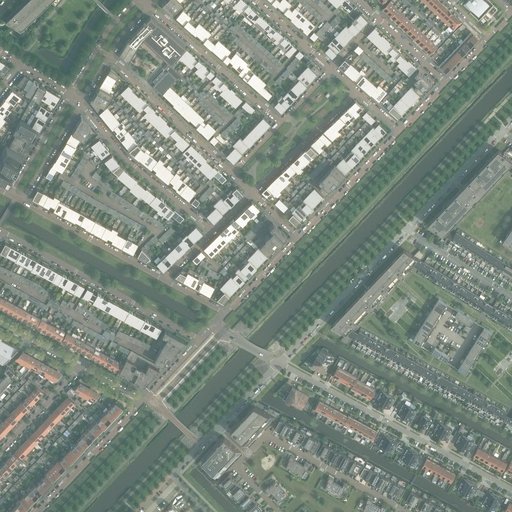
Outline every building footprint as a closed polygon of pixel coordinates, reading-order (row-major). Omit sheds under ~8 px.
[(26,0),(5,21),(20,30),(51,0),(26,0)] [(172,14),(181,4),(180,2),(177,0),(165,0),(161,5),(172,14)] [(237,9),(244,1),(243,2),(242,0),(237,0),(233,5),(237,9)] [(281,9),(288,1),(286,0),(281,0),(276,6),(277,6),(277,5),(281,9)] [(434,11),(441,3),(438,0),(436,0),(430,7),(434,11)] [(487,11),(494,5),(488,0),(468,0),(468,1),(467,1),(464,5),(469,10),(471,11),(470,12),(479,20),(485,14),(484,13),(486,10),(487,11)] [(241,13),(248,5),(247,5),(246,4),(246,3),(244,1),(237,9),(235,11),(239,14),(241,13)] [(285,12),(291,5),(292,4),(288,1),(281,9),(285,12)] [(387,13),(394,6),(390,2),(383,9),(387,13)] [(354,7),(349,3),(345,7),(350,12),(354,7)] [(438,14),(445,7),(441,3),(434,11),(438,14)] [(245,16),(252,8),(251,9),(250,8),(250,7),(248,5),(241,13),(245,16)] [(288,16),(295,8),(291,5),(285,12),(288,16)] [(391,17),(398,9),(394,6),(387,13),(391,17)] [(442,18),(449,10),(445,7),(438,14),(442,18)] [(248,20),(256,12),(252,8),(245,16),(244,17),(248,20)] [(292,20),(299,11),(295,8),(288,16),(292,19),(291,20),(292,20)] [(395,20),(402,13),(398,9),(391,17),(391,18),(393,20),(394,19),(395,20)] [(180,22),(186,14),(183,10),(176,18),(180,22)] [(446,22),(453,14),(449,10),(442,18),(446,22)] [(296,23),(303,15),(299,11),(292,20),(292,19),(294,21),(293,21),(296,23)] [(252,24),(253,23),(260,16),(256,12),(248,20),(252,24)] [(399,24),(406,17),(402,13),(395,20),(396,22),(398,24),(399,24)] [(190,18),(190,17),(186,14),(180,22),(183,25),(190,18)] [(368,20),(361,14),(357,18),(356,17),(356,18),(364,25),(368,20)] [(450,26),(457,18),(453,14),(446,22),(450,26)] [(300,27),(307,18),(303,15),(296,23),(296,24),(296,23),(298,24),(297,25),(300,27)] [(257,27),(264,19),(263,20),(262,18),(260,16),(253,23),(257,27)] [(169,86),(180,76),(170,67),(172,64),(179,58),(186,49),(150,17),(130,38),(138,45),(140,43),(142,40),(151,48),(152,47),(155,49),(154,50),(168,64),(166,66),(165,65),(150,80),(148,82),(161,95),(162,94),(169,86)] [(403,28),(410,21),(406,17),(399,24),(403,28)] [(194,21),(190,18),(183,25),(187,29),(194,21)] [(303,30),(311,22),(307,18),(300,27),(300,26),(304,29),(303,30)] [(364,25),(356,18),(352,22),(360,29),(364,25)] [(454,29),(461,22),(457,18),(450,26),(454,29)] [(261,31),(268,23),(267,23),(266,22),(266,21),(264,19),(257,27),(261,31)] [(191,32),(198,25),(194,21),(187,29),(191,32)] [(407,32),(414,24),(410,21),(403,28),(407,32)] [(307,34),(315,26),(311,22),(303,30),(307,34)] [(360,29),(352,22),(353,23),(349,27),(347,25),(356,33),(360,29)] [(195,35),(203,27),(199,23),(198,25),(191,32),(192,32),(193,33),(195,35)] [(265,34),(272,26),(271,27),(270,26),(270,25),(268,23),(261,31),(265,34)] [(411,35),(418,28),(414,24),(407,32),(411,35)] [(356,33),(347,25),(343,29),(352,37),(356,33)] [(268,39),(269,38),(276,30),(272,26),(265,34),(264,35),(268,39)] [(200,38),(207,30),(203,27),(195,35),(195,36),(196,35),(200,38)] [(371,40),(379,32),(379,31),(378,32),(377,31),(378,30),(375,28),(367,36),(371,40)] [(415,39),(422,32),(418,28),(411,35),(415,39)] [(352,37),(343,29),(339,33),(348,41),(352,37)] [(203,42),(209,35),(210,34),(207,30),(200,38),(203,41),(203,42)] [(273,41),(280,34),(280,33),(279,34),(276,31),(276,30),(269,38),(273,41)] [(315,40),(319,36),(314,32),(310,36),(315,40)] [(375,43),(382,36),(379,32),(371,40),(375,43)] [(419,43),(425,36),(422,32),(415,39),(414,40),(417,42),(419,43)] [(478,38),(476,36),(471,32),(467,36),(474,42),(478,39),(478,38)] [(348,41),(339,33),(336,37),(344,45),(348,41)] [(277,45),(284,37),(283,38),(282,37),(282,36),(280,34),(273,41),(277,45)] [(207,46),(213,38),(209,35),(203,42),(207,46)] [(379,47),(387,39),(386,38),(386,39),(385,38),(385,37),(383,35),(382,36),(375,43),(379,47)] [(422,47),(429,39),(425,36),(419,43),(420,44),(419,45),(421,47),(422,46),(422,47)] [(474,42),(467,36),(463,40),(470,47),(474,42)] [(281,49),(288,41),(287,41),(286,40),(287,40),(284,37),(277,45),(281,49)] [(344,45),(336,37),(332,41),(341,49),(344,45)] [(128,63),(137,47),(138,45),(130,38),(129,39),(127,41),(119,54),(128,63)] [(210,49),(217,42),(213,38),(207,46),(210,49)] [(383,51),(391,42),(390,42),(390,43),(389,42),(389,41),(387,39),(379,47),(383,51)] [(426,50),(433,43),(429,39),(422,47),(426,50)] [(214,53),(222,44),(218,40),(217,42),(210,49),(214,53)] [(470,47),(463,40),(459,44),(467,51),(470,47)] [(285,52),(292,44),(291,45),(290,44),(291,43),(288,41),(281,49),(285,52)] [(341,49),(332,41),(328,45),(337,53),(341,49)] [(386,54),(394,47),(390,43),(391,42),(383,51),(386,54)] [(430,54),(437,47),(433,43),(426,50),(430,54)] [(219,56),(226,48),(222,44),(214,53),(219,56)] [(289,57),(296,48),(292,44),(285,52),(284,53),(286,55),(289,57)] [(467,51),(459,44),(456,48),(463,55),(467,51)] [(337,53),(328,45),(324,49),(333,58),(337,53)] [(363,50),(358,45),(354,49),(359,54),(362,51),(363,50)] [(390,58),(397,50),(394,47),(386,54),(390,58)] [(223,60),(229,52),(230,51),(226,48),(219,56),(223,60)] [(463,55),(456,48),(452,52),(459,59),(463,55)] [(183,61),(190,52),(186,49),(179,58),(183,61)] [(394,61),(401,54),(397,50),(390,58),(394,61)] [(299,59),(303,55),(299,51),(295,55),(296,56),(299,59)] [(187,65),(194,56),(194,57),(192,55),(193,55),(190,52),(183,61),(187,65)] [(226,63),(233,56),(229,52),(223,60),(226,63)] [(459,59),(452,52),(448,57),(455,63),(459,59)] [(232,65),(239,56),(235,53),(233,56),(226,63),(227,63),(229,61),(232,64),(231,65),(232,65)] [(397,65),(405,57),(401,54),(394,61),(397,65)] [(192,67),(198,60),(198,59),(197,60),(194,57),(195,56),(194,56),(187,65),(191,68),(192,67)] [(236,69),(243,60),(239,56),(232,65),(236,69)] [(401,68),(409,60),(408,61),(405,57),(397,65),(401,68)] [(455,63),(448,57),(444,61),(451,67),(455,63)] [(345,70),(351,63),(350,63),(345,59),(341,63),(339,65),(345,70)] [(196,70),(202,63),(198,60),(192,67),(196,70)] [(238,74),(246,65),(247,63),(243,60),(236,69),(239,72),(238,73),(238,74)] [(321,70),(309,60),(306,64),(317,74),(321,70)] [(405,72),(413,64),(411,61),(410,62),(409,61),(409,60),(401,68),(405,72)] [(451,67),(444,61),(440,65),(447,72),(447,71),(451,67)] [(198,75),(206,66),(202,63),(196,70),(194,72),(198,75)] [(349,74),(356,67),(351,63),(345,70),(349,74)] [(0,74),(3,76),(10,67),(7,65),(6,66),(5,65),(5,64),(0,72),(0,74)] [(317,74),(306,64),(308,66),(304,70),(313,78),(317,74)] [(409,76),(417,68),(415,65),(414,66),(413,64),(405,72),(409,76)] [(242,77),(249,69),(250,69),(246,65),(238,74),(242,77)] [(202,79),(203,77),(210,70),(209,71),(206,68),(206,67),(206,66),(198,75),(202,79)] [(354,78),(362,69),(361,69),(360,71),(356,67),(349,74),(354,78)] [(119,76),(110,68),(107,74),(116,79),(117,80),(119,76)] [(421,94),(432,83),(432,82),(417,68),(409,76),(406,80),(412,86),(421,94)] [(246,81),(253,73),(249,69),(242,77),(243,77),(244,78),(244,79),(246,81)] [(358,82),(364,75),(366,73),(362,69),(354,78),(358,82)] [(207,81),(214,73),(210,70),(203,77),(207,81)] [(313,78),(304,70),(301,73),(309,82),(313,78)] [(250,84),(257,76),(253,73),(246,81),(247,81),(247,80),(248,82),(250,84)] [(309,82),(301,73),(297,77),(306,86),(309,82)] [(116,79),(107,74),(104,78),(113,83),(116,79)] [(395,83),(400,78),(398,76),(396,74),(392,78),(391,80),(395,83)] [(23,88),(29,78),(24,75),(17,85),(23,88)] [(213,86),(219,78),(215,75),(209,82),(213,86)] [(362,86),(369,79),(364,75),(358,82),(362,86)] [(254,88),(261,80),(257,76),(250,84),(251,85),(251,84),(253,85),(252,86),(254,88)] [(306,86),(297,77),(297,78),(299,79),(295,83),(302,90),(306,86)] [(27,91),(33,81),(29,78),(23,88),(27,91)] [(113,83),(104,78),(102,82),(111,88),(113,83)] [(217,89),(223,82),(219,78),(213,86),(217,89)] [(367,90),(373,83),(369,79),(362,86),(367,90)] [(263,87),(266,84),(261,80),(254,88),(255,88),(257,89),(256,89),(259,92),(263,87)] [(38,101),(40,99),(46,89),(33,81),(27,91),(26,93),(38,101)] [(112,88),(111,88),(102,82),(99,87),(109,93),(112,88)] [(220,94),(226,86),(227,85),(223,82),(217,89),(221,92),(219,94),(220,94)] [(302,90),(295,83),(290,88),(297,94),(302,90)] [(371,94),(379,85),(377,86),(373,83),(367,90),(371,94)] [(124,97),(132,89),(128,85),(120,93),(124,97)] [(375,98),(383,88),(379,85),(371,94),(375,98)] [(166,98),(173,90),(169,86),(162,94),(166,98)] [(223,97),(231,89),(231,88),(230,89),(226,86),(220,94),(223,97)] [(417,98),(421,94),(412,86),(408,90),(417,98)] [(103,106),(111,94),(109,93),(99,87),(92,99),(102,105),(103,106)] [(263,96),(267,91),(263,87),(259,92),(263,96)] [(297,94),(290,88),(286,92),(293,99),(297,94)] [(379,101),(387,92),(383,88),(375,98),(379,101)] [(44,101),(50,91),(46,89),(40,99),(44,101)] [(128,101),(135,93),(132,90),(132,89),(124,97),(128,101)] [(234,93),(235,92),(234,92),(233,91),(231,89),(223,97),(227,101),(234,93)] [(170,101),(177,94),(173,90),(166,98),(170,101)] [(413,102),(417,98),(408,90),(404,94),(413,102)] [(20,97),(12,91),(10,93),(10,94),(9,95),(8,95),(16,102),(20,97)] [(49,104),(55,94),(50,91),(44,101),(49,104)] [(271,95),(267,91),(263,96),(267,99),(271,95)] [(286,92),(282,96),(289,103),(293,99),(286,92)] [(132,104),(139,97),(135,93),(128,101),(132,104)] [(238,96),(234,93),(227,101),(231,104),(238,96)] [(53,107),(59,97),(55,94),(49,104),(53,107)] [(173,106),(181,97),(177,94),(170,101),(173,105),(173,106)] [(413,102),(404,94),(401,98),(410,106),(413,102)] [(16,102),(8,95),(6,98),(7,98),(6,100),(5,99),(13,106),(16,102)] [(136,108),(143,100),(139,96),(139,97),(132,104),(136,108)] [(235,107),(242,100),(238,96),(231,104),(235,107)] [(282,96),(277,100),(285,107),(289,103),(282,96)] [(177,109),(185,101),(181,97),(173,106),(177,109)] [(410,106),(401,98),(397,102),(406,110),(410,106)] [(13,106),(5,99),(3,102),(2,104),(2,103),(1,103),(10,110),(13,106)] [(97,112),(102,105),(92,99),(90,103),(97,112)] [(139,112),(141,111),(147,103),(147,104),(145,103),(146,102),(143,100),(136,108),(139,112)] [(285,107),(277,100),(278,101),(274,105),(281,112),(285,107)] [(180,113),(188,105),(185,101),(177,109),(180,113)] [(246,110),(250,105),(245,101),(241,106),(246,110)] [(363,108),(356,101),(353,104),(352,105),(351,105),(359,113),(363,108)] [(406,110),(397,102),(393,106),(402,114),(406,110)] [(10,110),(1,103),(0,105),(0,109),(6,114),(7,115),(10,110)] [(144,114),(151,107),(147,103),(141,111),(144,114)] [(50,112),(49,111),(50,109),(47,107),(46,109),(39,104),(36,109),(38,111),(48,116),(50,112)] [(184,117),(192,108),(188,105),(180,113),(181,113),(183,114),(182,114),(184,117)] [(250,114),(254,109),(250,105),(246,110),(250,114)] [(359,113),(351,105),(347,109),(355,117),(356,118),(360,114),(359,113)] [(402,114),(393,106),(389,110),(398,118),(402,114)] [(102,118),(110,111),(107,107),(99,114),(102,118)] [(147,119),(155,111),(154,111),(153,110),(153,109),(151,107),(144,114),(143,115),(147,119)] [(188,120),(196,112),(192,108),(184,117),(185,117),(185,116),(187,118),(186,118),(188,120)] [(355,117),(347,109),(348,110),(346,111),(346,110),(344,113),(351,121),(355,117)] [(48,116),(38,111),(35,115),(45,121),(48,116)] [(105,122),(113,115),(110,111),(102,118),(105,122)] [(151,123),(158,115),(154,112),(155,111),(147,119),(151,123)] [(193,123),(200,115),(196,112),(188,120),(189,121),(189,120),(193,123)] [(367,120),(371,116),(367,112),(363,116),(364,117),(366,119),(367,120)] [(351,121),(344,113),(340,116),(347,124),(348,125),(352,121),(351,121)] [(155,126),(163,118),(162,118),(161,117),(159,114),(158,115),(151,123),(155,126)] [(45,121),(35,115),(32,120),(42,126),(45,121)] [(109,126),(117,119),(113,115),(105,122),(109,126)] [(196,127),(203,120),(204,119),(200,115),(193,123),(196,126),(196,127)] [(266,121),(268,119),(264,116),(263,117),(262,117),(258,121),(265,128),(269,124),(266,121)] [(344,128),(347,124),(340,116),(339,117),(340,117),(339,118),(338,118),(336,120),(344,128)] [(375,119),(371,116),(367,120),(372,124),(375,120),(375,119)] [(90,129),(81,117),(71,133),(80,138),(83,140),(90,129)] [(159,130),(166,122),(166,121),(166,122),(164,121),(165,120),(163,118),(155,126),(159,130)] [(114,129),(122,122),(120,123),(117,119),(109,126),(112,130),(114,129)] [(255,119),(251,123),(254,126),(261,132),(265,128),(258,121),(255,119)] [(21,153),(27,141),(28,142),(35,128),(29,125),(20,120),(14,131),(13,134),(12,133),(13,131),(9,129),(0,145),(4,147),(5,145),(6,145),(5,148),(3,152),(0,156),(0,175),(7,180),(11,173),(11,172),(14,167),(18,160),(21,154),(21,153)] [(42,126),(32,120),(29,125),(35,128),(39,131),(42,126)] [(199,131),(206,124),(203,120),(196,127),(199,131)] [(344,128),(336,120),(335,120),(336,121),(335,122),(334,122),(332,124),(340,132),(344,128)] [(117,133),(125,126),(122,122),(114,129),(114,128),(115,130),(117,133)] [(162,134),(170,125),(169,126),(166,123),(167,122),(166,122),(159,130),(162,134)] [(203,135),(211,126),(207,123),(206,124),(199,131),(203,135)] [(387,130),(379,123),(375,127),(383,135),(387,130)] [(340,132),(332,124),(328,128),(336,136),(340,133),(340,132)] [(166,137),(167,136),(174,129),(170,125),(162,134),(166,137)] [(119,138),(127,132),(123,127),(125,126),(117,133),(115,134),(116,134),(117,135),(116,136),(119,138)] [(209,137),(215,130),(211,126),(203,135),(204,135),(204,134),(205,136),(207,139),(209,137)] [(261,132),(254,126),(250,130),(257,137),(261,132)] [(383,135),(375,127),(374,126),(370,130),(379,139),(383,135)] [(336,136),(328,128),(324,132),(332,140),(336,136)] [(171,140),(178,132),(174,129),(167,136),(171,140)] [(215,130),(209,137),(211,138),(213,136),(214,136),(215,138),(219,134),(215,130)] [(257,137),(250,130),(246,135),(253,141),(257,137)] [(379,139),(370,130),(366,134),(375,142),(379,139)] [(122,142),(131,135),(127,131),(127,132),(119,138),(122,142)] [(175,143),(181,136),(178,132),(171,140),(175,143)] [(80,138),(71,133),(72,133),(71,135),(70,135),(69,137),(78,143),(80,138)] [(331,141),(323,133),(319,136),(327,145),(331,141)] [(375,142),(366,134),(363,138),(371,146),(375,142)] [(125,147),(134,140),(134,139),(131,135),(122,142),(125,147)] [(253,141),(246,135),(242,139),(246,143),(249,145),(253,141)] [(178,147),(185,139),(181,136),(175,143),(174,143),(178,147)] [(218,140),(215,138),(214,136),(213,136),(211,138),(209,140),(214,145),(218,140)] [(323,148),(327,145),(319,136),(319,137),(318,139),(317,138),(315,140),(323,148)] [(78,143),(69,137),(68,138),(69,138),(68,140),(68,139),(66,142),(75,147),(78,143)] [(246,143),(242,139),(240,137),(236,141),(245,150),(249,145),(246,143)] [(371,146),(363,138),(359,142),(368,150),(371,146)] [(94,150),(102,144),(102,143),(102,144),(100,143),(101,142),(99,139),(91,146),(94,150)] [(182,151),(189,143),(185,139),(178,147),(182,151)] [(129,151),(137,144),(134,140),(125,147),(126,147),(126,146),(127,148),(129,151)] [(323,148),(315,140),(311,144),(319,152),(320,153),(323,149),(323,148)] [(245,150),(236,141),(232,145),(234,147),(241,154),(245,150)] [(75,147),(66,142),(63,147),(72,152),(75,147)] [(368,150),(359,142),(355,146),(364,154),(368,150)] [(98,155),(106,148),(105,148),(104,147),(104,146),(102,144),(94,150),(98,155)] [(133,155),(140,148),(138,146),(137,144),(129,151),(131,153),(133,155)] [(187,157),(195,148),(194,148),(194,149),(192,148),(193,147),(190,144),(182,153),(187,157)] [(319,152),(311,144),(307,148),(314,155),(314,156),(319,152)] [(364,154),(355,146),(351,150),(352,150),(360,158),(364,154)] [(60,152),(69,158),(72,152),(63,147),(60,152)] [(241,154),(234,147),(230,151),(237,158),(241,154)] [(101,159),(109,152),(107,150),(106,150),(105,149),(106,148),(98,155),(101,159)] [(138,159),(144,152),(140,148),(133,155),(138,159)] [(190,160),(198,152),(196,151),(197,151),(195,148),(187,157),(190,160)] [(314,155),(307,148),(302,152),(309,159),(314,155)] [(360,158),(352,150),(348,154),(356,162),(360,158)] [(460,190),(428,224),(432,227),(447,237),(448,237),(450,233),(447,231),(474,203),(475,201),(477,199),(510,165),(511,166),(511,160),(503,153),(499,150),(464,187),(462,188),(460,190)] [(142,163),(149,155),(145,151),(144,152),(138,159),(139,159),(140,160),(140,161),(142,163)] [(237,158),(230,151),(226,156),(233,162),(237,158)] [(70,158),(69,158),(60,152),(60,153),(61,154),(61,155),(59,154),(57,157),(67,163),(70,158)] [(194,164),(202,156),(201,156),(200,155),(201,154),(198,152),(190,160),(194,164)] [(309,159),(302,152),(298,156),(305,163),(309,159)] [(356,162),(348,154),(345,158),(353,166),(356,162)] [(108,166),(116,160),(112,155),(104,161),(108,166)] [(146,166),(153,158),(149,155),(142,163),(143,163),(143,162),(144,163),(144,164),(146,166)] [(198,168),(206,160),(206,159),(205,160),(204,159),(205,158),(202,156),(194,164),(198,168)] [(305,163),(298,156),(294,161),(301,168),(305,163)] [(67,163),(57,157),(59,158),(58,160),(56,159),(55,162),(64,167),(67,163)] [(353,166),(345,158),(344,157),(340,161),(349,170),(353,166)] [(152,168),(157,161),(153,158),(146,166),(147,166),(149,167),(148,167),(151,170),(152,168)] [(156,171),(162,164),(163,162),(159,159),(157,161),(152,168),(156,171)] [(112,170),(119,165),(116,160),(108,166),(112,171),(112,170)] [(202,171),(209,164),(206,161),(206,160),(198,168),(202,171)] [(51,166),(56,169),(62,172),(65,168),(64,167),(55,162),(54,161),(51,166)] [(302,169),(301,168),(294,161),(290,164),(298,173),(299,173),(302,169)] [(349,170),(340,161),(337,165),(345,174),(349,170)] [(159,176),(166,168),(162,164),(156,171),(155,173),(159,176)] [(206,175),(214,167),(213,166),(213,167),(209,164),(202,171),(206,175)] [(294,176),(298,173),(290,164),(290,165),(289,167),(288,166),(286,168),(294,176)] [(326,194),(341,178),(342,180),(347,175),(345,174),(337,165),(335,164),(316,184),(326,194)] [(123,169),(124,168),(119,165),(112,170),(118,175),(123,169)] [(53,174),(56,169),(51,166),(48,171),(53,174)] [(213,175),(218,170),(214,167),(206,175),(210,179),(213,175)] [(170,172),(170,171),(166,168),(159,176),(163,180),(170,172)] [(294,176),(286,168),(286,169),(285,170),(282,172),(290,180),(294,176)] [(128,172),(123,169),(118,175),(117,176),(121,180),(128,172)] [(218,179),(222,174),(218,170),(213,175),(218,179)] [(50,180),(53,174),(48,171),(45,176),(50,180)] [(126,184),(132,176),(128,172),(121,180),(126,184)] [(174,175),(170,172),(163,180),(164,179),(165,181),(167,183),(169,181),(176,173),(174,175)] [(290,180),(282,172),(278,176),(287,184),(291,181),(290,180)] [(173,185),(180,176),(176,173),(169,181),(170,181),(169,181),(171,182),(170,183),(173,185)] [(226,178),(222,174),(218,179),(220,181),(222,183),(226,179),(226,178)] [(131,187),(137,180),(132,176),(126,184),(131,187)] [(176,189),(183,181),(179,178),(180,176),(173,185),(172,186),(173,186),(174,187),(176,189)] [(287,184),(278,176),(275,179),(283,188),(287,184)] [(283,188),(275,179),(271,183),(279,192),(283,188)] [(134,193),(141,185),(136,181),(137,180),(131,187),(129,189),(134,193)] [(180,194),(187,185),(183,181),(176,189),(175,190),(180,194)] [(279,192),(271,183),(267,187),(274,195),(275,196),(279,192)] [(140,195),(146,188),(145,189),(141,185),(134,193),(139,197),(140,195)] [(184,197),(191,188),(187,185),(180,194),(184,197)] [(243,194),(236,187),(232,191),(238,198),(243,194)] [(274,195),(267,187),(266,187),(267,188),(266,189),(265,188),(262,191),(270,199),(274,195)] [(145,199),(151,191),(146,188),(140,195),(145,199)] [(188,201),(196,192),(191,188),(184,197),(188,201)] [(323,197),(315,188),(311,192),(320,201),(323,197)] [(38,201),(43,192),(37,189),(32,198),(38,201)] [(238,198),(232,191),(231,190),(227,195),(234,202),(233,201),(234,200),(235,201),(238,198)] [(149,203),(156,195),(156,194),(155,195),(151,191),(145,199),(149,203)] [(43,204),(48,195),(43,192),(38,201),(43,204)] [(320,201),(311,192),(307,196),(316,205),(320,201)] [(48,207),(53,198),(48,195),(43,204),(48,207)] [(154,207),(160,198),(159,200),(158,198),(159,197),(156,195),(149,203),(154,207)] [(234,202),(227,195),(223,199),(230,206),(234,202)] [(53,210),(58,201),(59,199),(54,196),(53,198),(48,207),(50,205),(55,207),(53,210)] [(316,205),(307,196),(303,200),(304,201),(312,209),(316,205)] [(158,210),(165,202),(164,203),(162,202),(163,201),(160,198),(154,207),(158,210)] [(196,207),(199,202),(195,198),(191,203),(196,207)] [(230,206),(223,199),(221,198),(217,201),(226,210),(230,206)] [(280,207),(284,203),(283,202),(279,199),(275,203),(280,207)] [(59,213),(64,204),(58,201),(53,210),(54,210),(54,209),(56,210),(55,211),(59,213)] [(226,210),(217,201),(213,205),(215,207),(222,214),(226,210)] [(312,209),(304,201),(300,205),(308,212),(312,209)] [(163,214),(169,207),(165,203),(165,202),(158,210),(163,214)] [(259,209),(252,202),(247,206),(255,213),(259,209)] [(288,207),(285,204),(284,203),(280,207),(284,211),(288,208),(288,207)] [(64,216),(69,207),(64,204),(59,213),(60,212),(61,212),(60,214),(64,216)] [(308,212),(300,205),(300,204),(296,208),(305,216),(308,212)] [(255,213),(247,206),(243,210),(246,213),(250,217),(255,213)] [(69,219),(74,209),(69,207),(64,216),(69,219)] [(168,218),(171,215),(174,211),(174,210),(169,207),(163,214),(168,218)] [(222,214),(215,207),(211,211),(218,218),(222,214)] [(305,216),(296,208),(292,212),(301,220),(305,216)] [(74,222),(79,212),(74,209),(69,219),(74,222)] [(179,214),(175,210),(174,210),(174,211),(171,215),(175,219),(179,214)] [(250,217),(246,213),(243,210),(239,214),(246,222),(250,217)] [(218,218),(211,211),(206,215),(213,222),(218,218)] [(80,224),(85,215),(79,212),(74,222),(75,222),(75,221),(80,224)] [(301,220),(292,212),(293,213),(289,217),(297,225),(301,220)] [(184,218),(179,214),(175,219),(180,222),(181,221),(184,218)] [(246,222),(239,214),(235,218),(242,226),(246,222)] [(85,227),(90,218),(85,215),(80,224),(85,226),(85,227)] [(263,225),(269,219),(264,215),(259,221),(263,225)] [(90,230),(95,221),(90,218),(85,227),(90,230)] [(242,226),(235,218),(234,218),(236,220),(234,221),(233,220),(230,222),(238,230),(242,226)] [(95,233),(100,224),(95,221),(90,230),(91,229),(93,230),(92,231),(95,233)] [(238,230),(230,222),(227,226),(235,234),(238,231),(238,230)] [(267,256),(286,236),(273,223),(254,243),(267,256)] [(101,236),(106,227),(100,224),(95,233),(101,236)] [(202,233),(195,226),(191,230),(198,237),(202,233)] [(235,234),(227,226),(223,230),(231,238),(235,234)] [(106,239),(111,230),(106,227),(101,236),(102,235),(103,235),(103,237),(106,239)] [(511,227),(503,241),(507,244),(508,245),(510,246),(511,247),(511,227)] [(111,242),(116,233),(117,231),(112,228),(111,230),(106,239),(107,237),(112,240),(111,242)] [(198,237),(191,230),(187,235),(193,242),(198,237)] [(231,238),(223,230),(219,234),(227,242),(231,238)] [(451,239),(456,242),(460,235),(456,232),(451,239)] [(117,245),(121,236),(116,233),(111,242),(117,245)] [(193,242),(187,235),(186,234),(182,238),(182,239),(189,246),(193,242)] [(227,242),(219,234),(215,237),(223,246),(227,242)] [(460,235),(456,242),(460,245),(465,238),(460,235)] [(122,247),(126,239),(121,236),(117,245),(122,247)] [(223,246),(215,237),(211,241),(219,249),(223,246)] [(127,250),(132,241),(127,238),(126,239),(122,247),(122,248),(123,246),(124,247),(124,248),(127,250)] [(465,238),(460,245),(465,248),(470,240),(465,238)] [(189,246),(182,239),(178,243),(185,250),(189,246)] [(470,240),(465,248),(470,251),(474,243),(470,240)] [(132,253),(138,244),(132,241),(127,250),(132,253)] [(219,249),(211,241),(207,245),(215,253),(219,249)] [(0,252),(5,255),(10,246),(5,243),(0,251),(0,252)] [(185,250),(178,243),(174,247),(180,254),(185,250)] [(267,256),(254,243),(258,248),(254,251),(263,260),(267,256)] [(474,243),(470,251),(474,254),(479,246),(474,243)] [(215,253),(207,245),(203,249),(211,257),(215,253)] [(11,258),(16,249),(10,246),(5,255),(11,258)] [(479,246),(474,254),(479,257),(483,249),(479,246)] [(180,254),(174,247),(169,251),(176,258),(180,254)] [(150,257),(145,252),(141,248),(137,256),(146,261),(150,257)] [(16,261),(21,251),(16,249),(11,258),(16,261)] [(381,298),(386,292),(387,294),(389,291),(388,290),(402,276),(403,277),(405,275),(404,274),(413,264),(416,266),(420,259),(414,255),(404,249),(369,286),(381,298)] [(483,249),(479,257),(483,260),(488,252),(483,249)] [(419,250),(414,255),(420,259),(424,253),(419,250)] [(21,264),(26,254),(25,256),(23,255),(24,253),(21,251),(16,261),(21,264)] [(176,258),(169,251),(165,255),(172,262),(176,258)] [(263,260),(254,251),(251,255),(260,264),(263,260)] [(488,252),(483,260),(488,262),(493,255),(488,252)] [(26,266),(31,257),(26,254),(21,264),(26,266)] [(172,262),(165,255),(160,259),(161,260),(168,267),(168,266),(167,265),(168,264),(169,265),(172,262)] [(260,264),(251,255),(247,259),(248,260),(256,268),(260,264)] [(493,255),(488,262),(493,265),(497,258),(493,255)] [(32,269),(37,260),(31,257),(26,266),(32,269)] [(497,258),(493,265),(497,268),(502,261),(497,258)] [(37,272),(42,263),(41,264),(39,263),(40,262),(37,260),(32,269),(37,272)] [(168,267),(161,260),(156,264),(163,271),(168,267)] [(256,268),(248,260),(244,265),(252,272),(256,268)] [(502,261),(497,268),(502,271),(506,264),(502,261)] [(424,262),(419,270),(424,273),(429,265),(424,262)] [(42,275),(47,266),(42,263),(37,272),(42,275)] [(506,274),(511,267),(506,264),(502,271),(506,274)] [(252,272),(244,265),(240,269),(248,276),(252,272)] [(424,273),(428,276),(433,268),(429,265),(424,273)] [(47,278),(52,269),(47,266),(42,275),(47,278)] [(248,276),(240,269),(239,268),(235,272),(236,273),(244,280),(248,276)] [(428,276),(433,279),(438,270),(433,268),(428,276)] [(53,281),(58,272),(52,269),(47,278),(53,281)] [(183,281),(187,272),(182,269),(175,276),(183,281)] [(433,279),(437,282),(443,273),(438,270),(433,279)] [(57,286),(58,284),(63,274),(58,272),(53,281),(51,283),(57,286)] [(188,284),(193,275),(187,272),(183,281),(188,284)] [(236,273),(232,277),(240,285),(244,280),(236,273)] [(437,282),(442,285),(447,276),(443,273),(437,282)] [(63,286),(68,277),(67,279),(66,278),(66,276),(63,274),(58,284),(63,286)] [(193,287),(198,277),(198,278),(193,275),(188,284),(193,287)] [(232,277),(231,276),(227,280),(236,289),(240,285),(232,277)] [(442,285),(447,287),(452,279),(447,276),(442,285)] [(68,289),(73,280),(68,277),(63,286),(68,289)] [(199,289),(204,280),(198,277),(193,287),(194,287),(194,285),(196,286),(195,288),(199,289)] [(447,287),(451,290),(456,282),(452,279),(447,287)] [(74,292),(79,283),(73,280),(68,289),(67,292),(72,295),(74,292)] [(204,292),(208,284),(203,281),(204,280),(199,289),(204,292)] [(236,289),(227,280),(223,284),(232,292),(236,289)] [(451,290),(456,293),(461,285),(456,282),(451,290)] [(79,295),(84,286),(79,283),(74,292),(79,295)] [(212,297),(218,287),(215,285),(214,287),(208,284),(204,292),(212,297)] [(232,292),(223,284),(220,288),(228,296),(232,292)] [(456,293),(460,296),(466,288),(461,285),(456,293)] [(367,288),(365,290),(378,301),(379,300),(381,298),(369,286),(367,288)] [(87,301),(92,291),(87,288),(82,296),(88,299),(87,301)] [(228,296),(220,288),(223,292),(216,299),(223,303),(228,296)] [(460,296),(465,299),(470,291),(466,288),(460,296)] [(378,301),(365,290),(331,326),(346,334),(351,337),(355,330),(352,328),(354,326),(356,327),(358,324),(357,323),(370,309),(371,310),(374,308),(373,307),(378,301)] [(92,304),(98,293),(97,293),(97,295),(96,296),(94,295),(95,294),(92,292),(92,291),(87,301),(92,304)] [(465,299),(470,302),(475,294),(470,291),(465,299)] [(98,305),(103,296),(102,298),(100,297),(101,295),(98,293),(92,304),(93,303),(98,305)] [(470,302),(474,305),(479,297),(475,294),(470,302)] [(103,308),(108,299),(107,300),(103,297),(103,296),(98,305),(103,308)] [(474,305),(479,308),(484,300),(479,297),(474,305)] [(108,311),(113,302),(108,299),(103,308),(108,311)] [(439,299),(436,303),(441,307),(443,308),(446,304),(446,303),(444,302),(439,299)] [(489,302),(484,300),(479,308),(483,311),(489,302)] [(8,312),(13,304),(8,301),(3,309),(8,312)] [(114,314),(119,305),(113,302),(108,311),(114,314)] [(489,302),(483,311),(488,314),(493,305),(489,302)] [(436,303),(433,308),(438,311),(440,313),(443,308),(441,307),(436,303)] [(13,314),(17,306),(13,304),(8,312),(13,314)] [(119,317),(124,308),(119,305),(114,314),(119,317)] [(493,305),(488,314),(493,317),(498,308),(493,305)] [(18,317),(22,309),(17,306),(13,314),(18,317)] [(124,320),(129,311),(124,308),(119,317),(124,320)] [(433,308),(430,313),(435,316),(438,317),(440,313),(438,311),(433,308)] [(493,317),(497,319),(503,311),(498,308),(493,317)] [(22,320),(27,311),(22,309),(18,317),(22,320)] [(27,322),(32,314),(27,311),(22,320),(27,322)] [(129,323),(134,313),(133,315),(132,314),(133,312),(129,311),(124,320),(129,323)] [(458,311),(455,316),(457,317),(462,321),(465,315),(460,312),(460,313),(458,311)] [(497,319),(502,322),(507,314),(503,311),(497,319)] [(32,325),(36,317),(38,314),(33,312),(32,314),(27,322),(32,325)] [(134,325),(140,316),(134,313),(129,323),(134,325)] [(430,313),(427,317),(432,321),(435,322),(438,317),(435,316),(430,313)] [(502,322),(507,325),(511,317),(507,314),(502,322)] [(465,315),(462,321),(467,324),(470,325),(473,321),(472,320),(470,319),(465,315)] [(140,328),(145,319),(140,316),(134,325),(140,328)] [(37,327),(41,319),(36,317),(32,325),(37,327)] [(427,317),(424,322),(430,325),(432,327),(435,322),(432,321),(427,317)] [(41,330),(46,322),(41,319),(37,327),(41,330)] [(46,333),(50,324),(52,322),(47,319),(46,322),(41,330),(46,333)] [(145,331),(150,322),(149,323),(148,323),(148,321),(145,319),(140,328),(145,331)] [(150,334),(155,325),(150,322),(145,331),(150,334)] [(424,322),(421,327),(429,331),(432,327),(430,325),(424,322)] [(51,335),(55,327),(50,324),(46,333),(51,335)] [(156,337),(161,328),(155,325),(150,334),(156,337)] [(55,338),(60,330),(55,327),(51,335),(55,338)] [(421,327),(418,331),(424,334),(426,336),(429,331),(421,327)] [(60,340),(65,332),(60,330),(55,338),(60,340)] [(174,353),(185,341),(165,330),(156,345),(161,347),(153,361),(162,366),(169,358),(171,359),(175,354),(174,353)] [(354,340),(359,343),(364,334),(359,331),(355,339),(354,340)] [(418,331),(416,336),(421,339),(423,340),(426,336),(424,334),(418,331)] [(66,344),(71,335),(66,333),(62,341),(66,344)] [(346,334),(341,340),(345,343),(347,344),(351,337),(346,334)] [(359,343),(365,346),(369,337),(364,334),(359,343)] [(71,346),(76,338),(71,335),(66,344),(71,346)] [(416,336),(413,340),(418,344),(418,343),(420,345),(423,340),(421,339),(416,336)] [(365,346),(370,349),(375,340),(369,337),(365,346)] [(76,349),(81,341),(76,338),(71,346),(76,349)] [(18,349),(0,339),(0,361),(4,363),(18,349)] [(374,350),(375,350),(380,342),(375,340),(370,349),(374,351),(374,350)] [(81,352),(85,343),(81,341),(76,349),(81,352)] [(385,345),(380,342),(375,350),(381,353),(385,345)] [(85,354),(90,346),(85,343),(81,352),(85,354)] [(390,348),(385,345),(381,353),(386,356),(390,348)] [(90,357),(95,349),(90,346),(85,354),(90,357)] [(435,347),(432,352),(434,354),(439,357),(442,352),(443,350),(439,347),(438,349),(437,349),(435,347)] [(390,360),(395,351),(390,348),(386,356),(390,358),(390,360)] [(95,359),(99,351),(95,349),(90,357),(95,359)] [(321,349),(310,368),(315,370),(316,368),(325,373),(334,356),(321,349)] [(100,362),(104,354),(99,351),(95,359),(100,362)] [(390,360),(395,363),(400,354),(395,351),(390,360)] [(20,362),(27,354),(26,355),(22,352),(16,358),(20,362)] [(442,352),(439,357),(444,360),(447,361),(450,357),(447,355),(442,352)] [(25,365),(32,357),(31,358),(27,354),(20,362),(21,361),(25,365)] [(104,365),(109,356),(104,354),(100,362),(104,365)] [(396,362),(401,364),(405,356),(400,354),(395,363),(396,363),(396,362)] [(109,367),(114,359),(109,356),(104,365),(109,367)] [(401,366),(405,368),(410,359),(407,357),(406,357),(405,356),(401,364),(402,364),(401,366)] [(30,368),(37,360),(36,361),(32,357),(25,365),(26,364),(30,368)] [(114,370),(118,361),(114,359),(109,367),(114,370)] [(408,368),(411,370),(415,362),(410,359),(405,368),(407,369),(408,368)] [(35,370),(42,362),(41,363),(37,360),(30,368),(31,367),(35,370)] [(143,386),(159,369),(144,361),(140,368),(126,360),(123,364),(119,372),(143,386)] [(119,372),(123,364),(118,361),(114,370),(119,372)] [(40,373),(47,365),(46,366),(42,362),(35,370),(36,369),(40,373)] [(338,367),(333,376),(338,379),(346,363),(346,362),(342,369),(338,367)] [(411,371),(416,374),(421,365),(416,362),(415,362),(411,370),(412,370),(411,371)] [(344,370),(348,363),(346,363),(338,379),(343,381),(348,372),(344,370)] [(44,376),(52,368),(51,369),(47,365),(40,373),(41,372),(44,376)] [(416,374),(421,377),(426,368),(421,365),(416,374)] [(10,376),(14,372),(8,367),(4,371),(13,379),(10,376)] [(49,378),(57,371),(57,370),(56,371),(52,368),(44,376),(45,376),(46,375),(49,378)] [(355,368),(351,374),(348,372),(343,381),(347,384),(356,368),(355,368)] [(353,375),(357,369),(356,368),(347,384),(352,386),(351,388),(357,377),(353,375)] [(422,375),(427,378),(431,370),(426,368),(421,377),(422,375)] [(436,373),(431,370),(427,378),(432,381),(436,373)] [(13,379),(4,371),(7,374),(3,378),(9,383),(13,379)] [(57,378),(61,374),(57,371),(49,378),(49,379),(50,378),(56,383),(59,379),(57,378)] [(441,376),(436,373),(432,381),(437,384),(441,376)] [(356,379),(357,377),(351,388),(356,391),(365,375),(364,374),(360,381),(356,379)] [(362,382),(366,376),(365,375),(356,391),(361,393),(366,384),(362,382)] [(442,386),(446,379),(441,376),(437,384),(442,386)] [(9,383),(3,378),(0,380),(0,382),(5,387),(9,383)] [(447,389),(451,382),(446,379),(442,386),(447,389)] [(373,380),(369,386),(366,384),(361,393),(365,396),(374,380),(373,380)] [(371,387),(375,381),(374,380),(365,396),(370,399),(375,390),(371,387)] [(449,392),(451,393),(456,384),(451,382),(447,389),(450,391),(449,392)] [(78,394),(85,386),(84,387),(80,383),(77,387),(75,386),(72,389),(78,394)] [(451,393),(457,396),(461,387),(456,384),(451,393)] [(83,396),(90,389),(89,390),(85,386),(78,394),(79,393),(83,396)] [(43,393),(36,387),(33,391),(39,397),(43,393)] [(302,409),(309,396),(292,387),(288,395),(286,394),(283,399),(302,409)] [(457,396),(462,399),(466,390),(461,387),(457,396)] [(88,399),(95,391),(94,392),(90,389),(83,396),(83,397),(84,396),(88,399)] [(378,403),(378,404),(382,406),(388,394),(381,390),(381,391),(380,391),(377,397),(379,398),(377,402),(378,403)] [(464,399),(467,400),(472,393),(466,390),(462,399),(464,400),(464,399)] [(39,397),(33,391),(29,394),(36,401),(39,397)] [(93,402),(99,395),(95,391),(88,399),(89,398),(93,402)] [(469,403),(472,405),(477,395),(472,393),(467,400),(470,402),(469,403)] [(36,401),(29,394),(25,398),(32,405),(36,401)] [(394,398),(395,398),(388,394),(382,406),(385,408),(386,407),(387,408),(389,404),(391,405),(395,399),(394,398)] [(472,405),(477,407),(482,398),(477,395),(472,405)] [(74,403),(67,397),(63,401),(70,407),(74,403)] [(32,405),(25,398),(21,402),(28,409),(32,405)] [(477,407),(482,410),(487,401),(482,398),(477,407)] [(70,407),(63,401),(62,402),(61,402),(59,404),(60,404),(60,405),(66,411),(70,407)] [(123,406),(118,404),(119,402),(116,401),(112,405),(118,411),(123,406)] [(319,412),(315,418),(316,418),(324,403),(319,401),(314,410),(319,412)] [(482,410),(487,413),(492,404),(487,401),(482,410)] [(28,409),(21,402),(18,406),(24,413),(28,409)] [(399,409),(397,413),(399,414),(401,415),(400,416),(404,418),(410,406),(403,402),(403,403),(402,403),(399,409)] [(324,415),(329,406),(324,403),(316,418),(317,419),(320,413),(324,415)] [(410,406),(404,418),(407,420),(408,419),(410,420),(412,421),(414,417),(417,411),(417,410),(415,409),(416,406),(411,404),(410,406)] [(487,413),(492,416),(497,407),(492,404),(487,413)] [(66,411),(60,405),(56,409),(63,415),(66,411)] [(118,411),(112,405),(108,409),(114,415),(118,411)] [(24,413),(18,406),(14,410),(21,417),(24,413)] [(248,447),(249,448),(277,418),(254,406),(253,407),(252,408),(252,409),(251,410),(231,431),(245,444),(246,445),(247,446),(248,447)] [(326,423),(334,408),(329,406),(324,415),(328,417),(325,423),(326,423)] [(492,416),(497,418),(502,409),(497,407),(492,416)] [(334,420),(339,411),(334,408),(326,423),(327,424),(330,418),(334,420)] [(63,415),(56,409),(52,413),(59,419),(63,415)] [(114,415),(108,409),(104,413),(111,419),(114,415)] [(502,409),(497,418),(502,421),(507,412),(502,409)] [(21,417),(14,410),(10,414),(17,420),(21,417)] [(111,419),(104,413),(102,411),(99,415),(100,417),(107,423),(111,419)] [(335,429),(343,414),(339,411),(334,420),(337,422),(334,428),(335,429)] [(59,419),(52,413),(51,414),(50,414),(48,415),(49,416),(48,416),(55,423),(59,419)] [(17,420),(10,414),(7,418),(13,424),(17,420)] [(348,415),(348,416),(343,414),(335,429),(336,429),(339,423),(343,425),(349,415),(348,415)] [(345,434),(353,418),(349,415),(343,425),(343,426),(344,425),(347,427),(344,433),(345,434)] [(422,419),(418,426),(422,428),(423,427),(425,428),(426,425),(427,425),(428,423),(430,419),(429,418),(424,416),(424,415),(423,416),(421,419),(422,419)] [(55,423),(48,416),(45,420),(51,427),(55,423)] [(107,423),(100,417),(97,421),(103,427),(107,423)] [(13,424),(7,418),(3,422),(10,428),(13,424)] [(103,427),(97,421),(94,418),(90,422),(92,424),(99,431),(103,427)] [(353,430),(358,421),(353,418),(345,434),(346,434),(349,428),(353,430)] [(51,427),(45,420),(43,422),(43,421),(40,424),(41,424),(48,431),(51,427)] [(280,420),(275,429),(283,434),(288,424),(280,420)] [(354,439),(363,423),(358,421),(353,430),(357,432),(353,438),(354,439)] [(10,428),(3,422),(0,424),(0,426),(6,432),(10,428)] [(436,434),(435,435),(439,437),(445,425),(438,422),(437,422),(434,428),(436,430),(434,433),(436,434)] [(363,435),(368,426),(363,423),(354,439),(355,439),(359,433),(363,435)] [(48,431),(41,424),(37,428),(44,435),(48,431)] [(99,431),(92,424),(88,428),(96,435),(99,431)] [(288,424),(283,434),(290,437),(295,428),(288,424)] [(451,430),(452,429),(445,425),(439,437),(442,439),(443,438),(444,439),(446,435),(448,436),(452,430),(451,430)] [(364,444),(372,428),(368,426),(363,435),(366,437),(363,444),(364,444)] [(44,435),(37,428),(36,430),(35,429),(33,431),(34,432),(40,439),(44,435)] [(96,435),(88,428),(85,432),(92,439),(96,435)] [(295,428),(290,437),(295,440),(300,431),(295,428)] [(372,440),(377,431),(372,428),(364,444),(365,445),(368,438),(372,440)] [(300,431),(295,440),(300,443),(306,434),(305,434),(306,431),(302,429),(300,431)] [(37,442),(40,439),(34,432),(30,436),(37,442)] [(92,439),(85,432),(81,436),(88,443),(92,439)] [(306,434),(300,443),(307,447),(312,438),(306,434)] [(457,446),(457,447),(461,449),(468,435),(467,437),(460,434),(459,434),(456,440),(458,442),(456,445),(457,446)] [(378,445),(378,446),(385,449),(391,438),(388,436),(387,436),(385,435),(383,439),(381,438),(378,445)] [(471,440),(472,437),(468,435),(461,449),(464,451),(464,450),(466,451),(468,447),(470,448),(474,442),(473,442),(474,441),(471,440)] [(37,442),(30,436),(28,438),(28,437),(26,439),(27,439),(26,440),(33,446),(37,442)] [(88,443),(81,436),(77,440),(78,440),(85,447),(88,443)] [(202,461),(220,479),(243,454),(225,437),(202,461)] [(312,438),(307,447),(316,451),(318,447),(319,445),(321,442),(312,438)] [(395,440),(394,439),(391,438),(385,449),(391,453),(392,452),(392,453),(396,446),(394,445),(396,441),(394,440),(395,440)] [(33,446),(26,440),(22,444),(29,450),(33,446)] [(85,447),(78,440),(74,444),(81,451),(85,447)] [(478,447),(474,455),(479,458),(487,443),(486,442),(482,449),(478,447)] [(320,448),(318,453),(323,456),(328,446),(323,443),(321,446),(320,448)] [(487,443),(479,458),(483,461),(488,452),(484,450),(488,443),(487,443)] [(29,450),(22,444),(21,445),(20,445),(18,447),(19,447),(19,448),(25,454),(29,450)] [(81,451),(74,444),(71,448),(77,454),(81,451)] [(328,446),(323,456),(329,459),(334,449),(328,446)] [(488,452),(483,461),(488,463),(496,448),(495,447),(492,454),(488,452)] [(25,454),(19,448),(15,452),(22,458),(25,454)] [(77,454),(71,448),(67,452),(73,458),(77,454)] [(401,458),(400,461),(406,465),(408,462),(414,450),(411,448),(410,449),(409,448),(406,452),(404,451),(401,457),(401,458)] [(496,448),(488,463),(493,466),(498,457),(494,455),(497,448),(496,448)] [(334,449),(329,459),(334,461),(339,452),(334,449)] [(73,458),(67,452),(65,450),(61,454),(63,456),(70,462),(73,458)] [(414,450),(408,462),(414,466),(415,465),(419,459),(421,455),(419,454),(417,453),(418,452),(414,450)] [(339,452),(334,461),(342,466),(347,457),(339,452)] [(20,460),(13,453),(12,455),(11,454),(9,456),(10,457),(16,464),(20,460)] [(498,457),(493,466),(498,468),(506,453),(505,453),(501,459),(498,457)] [(503,460),(507,454),(506,453),(498,468),(503,471),(507,462),(503,460)] [(70,462),(63,456),(59,460),(66,466),(70,462)] [(289,470),(289,471),(293,473),(298,463),(294,461),(295,458),(291,456),(289,460),(287,464),(288,464),(286,468),(289,470)] [(16,464),(10,457),(6,461),(13,468),(16,464)] [(347,457),(342,466),(349,470),(354,460),(347,457)] [(426,469),(422,475),(423,476),(432,461),(427,458),(422,467),(426,469)] [(354,460),(349,470),(357,474),(362,465),(354,460)] [(13,468),(6,461),(4,463),(4,462),(2,464),(2,465),(9,472),(13,468)] [(64,468),(57,461),(53,465),(61,472),(64,468)] [(432,472),(436,463),(432,461),(423,476),(424,476),(428,470),(432,472)] [(305,463),(303,466),(298,463),(293,473),(297,475),(298,474),(301,476),(303,472),(304,473),(306,469),(307,470),(309,465),(305,463)] [(433,481),(441,466),(436,463),(432,472),(435,474),(432,481),(433,481)] [(9,472),(2,465),(0,467),(0,470),(5,476),(9,472)] [(61,472),(53,465),(49,469),(57,476),(61,472)] [(364,466),(359,475),(368,480),(373,471),(364,466)] [(441,477),(446,469),(441,466),(433,481),(434,482),(437,475),(441,477)] [(57,476),(49,469),(46,473),(47,474),(53,480),(57,476)] [(442,486),(451,471),(446,469),(441,477),(445,479),(441,486),(442,486)] [(373,471),(368,480),(375,484),(380,475),(373,471)] [(451,482),(456,474),(451,471),(442,486),(443,487),(447,480),(451,482)] [(53,480),(47,474),(43,477),(49,484),(53,480)] [(229,474),(221,481),(226,486),(233,479),(229,474)] [(380,475),(375,484),(380,487),(385,477),(380,475)] [(49,484),(43,477),(39,481),(46,488),(49,484)] [(328,491),(328,492),(332,494),(337,485),(332,482),(334,479),(330,477),(327,481),(328,481),(326,485),(327,485),(325,489),(328,491)] [(385,477),(380,487),(385,490),(390,480),(385,477)] [(233,479),(226,486),(230,490),(237,483),(233,479)] [(458,488),(457,489),(464,493),(470,481),(467,479),(467,480),(465,479),(463,483),(461,482),(457,488),(458,488)] [(390,480),(385,490),(392,493),(397,484),(390,480)] [(46,488),(39,481),(35,485),(42,491),(46,488)] [(269,493),(271,491),(275,494),(282,487),(279,484),(278,484),(276,481),(273,484),(272,484),(269,487),(269,486),(265,489),(269,493)] [(474,484),(474,483),(470,481),(464,493),(471,496),(472,496),(475,490),(473,489),(475,485),(474,484)] [(237,483),(230,490),(235,496),(243,489),(237,483)] [(42,491),(35,485),(35,484),(31,488),(38,495),(42,491)] [(343,484),(342,487),(337,485),(332,494),(336,496),(337,495),(340,497),(342,494),(343,494),(345,490),(346,491),(348,487),(343,484)] [(397,484),(392,493),(400,498),(405,489),(397,484)] [(38,495),(31,488),(29,487),(25,491),(27,492),(35,499),(38,495)] [(285,491),(286,490),(282,487),(275,494),(279,498),(276,500),(280,504),(283,501),(282,500),(285,497),(288,494),(285,491)] [(243,489),(235,496),(242,503),(249,495),(243,489)] [(411,491),(406,501),(411,504),(416,495),(411,491)] [(35,499),(27,492),(23,496),(31,503),(35,499)] [(483,502),(482,503),(489,507),(496,495),(492,493),(492,494),(490,493),(488,497),(486,495),(482,502),(483,502)] [(249,495),(242,503),(248,509),(256,502),(249,495)] [(416,495),(411,504),(416,507),(422,497),(416,495)] [(499,497),(496,495),(489,507),(496,510),(496,509),(497,510),(498,507),(500,503),(498,502),(501,498),(499,497)] [(31,503),(23,496),(20,500),(27,507),(31,503)] [(422,497),(416,507),(423,510),(428,501),(422,497)] [(366,511),(372,511),(376,506),(371,503),(373,500),(368,498),(366,502),(367,502),(365,506),(363,510),(366,511)] [(27,507),(20,500),(19,499),(15,503),(17,505),(23,511),(27,507)] [(428,501),(423,510),(426,511),(433,511),(437,506),(428,501)] [(256,502),(248,509),(251,511),(259,511),(263,509),(256,502)]
